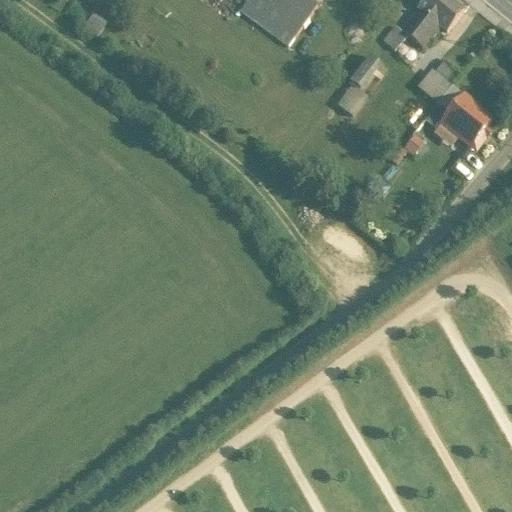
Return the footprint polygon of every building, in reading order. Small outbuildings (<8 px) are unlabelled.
[(317,9),(304,0),(250,0),(247,5),(247,4),(240,14),(288,49),(317,9)] [(448,0),(424,0),(417,10),(417,11),(400,32),(400,33),(407,39),(422,50),(440,29),(446,34),(463,12),(448,0)] [(395,28),(383,44),(394,53),(407,39),(400,33),(400,32),(395,28)] [(356,119),(386,69),(366,57),(337,107),(356,119)] [(451,87),(433,74),(419,91),(437,105),(451,87)] [(451,87),(437,105),(449,115),(463,97),(464,97),(451,87)] [(479,110),(463,97),(449,115),(442,124),(460,138),(458,140),(470,150),(492,123),(478,111),(479,110)]
